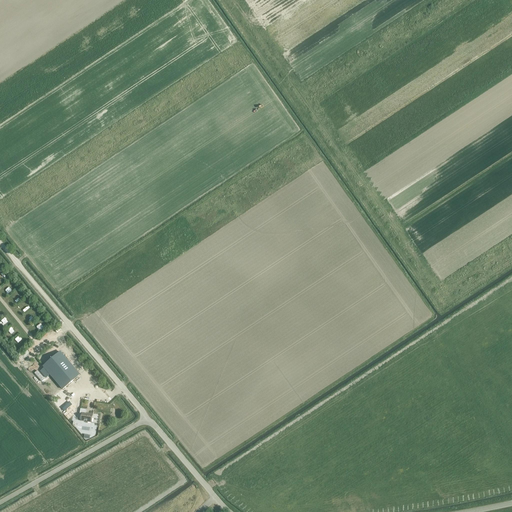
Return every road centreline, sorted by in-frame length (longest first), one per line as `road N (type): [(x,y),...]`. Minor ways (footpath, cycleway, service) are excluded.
road 1 (unclassified): [(147,419),(0,243)]
road 2 (unclassified): [(0,502),(147,419)]
